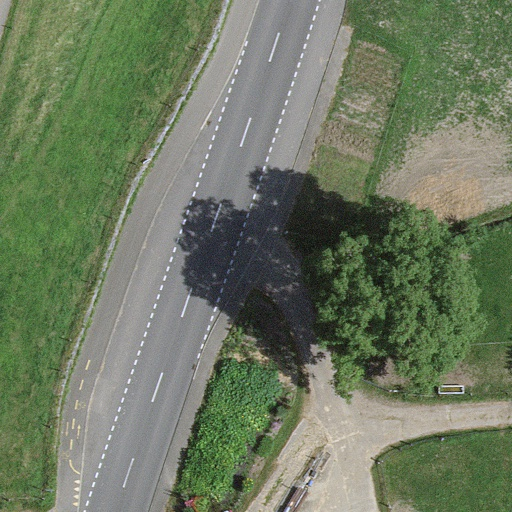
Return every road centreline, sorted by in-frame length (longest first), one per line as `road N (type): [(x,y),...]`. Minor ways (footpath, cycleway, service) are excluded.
road 1 (tertiary): [(115,511),(291,0)]
road 2 (track): [(511,419),(393,422),(345,413),(331,398),(284,288),(212,230)]
